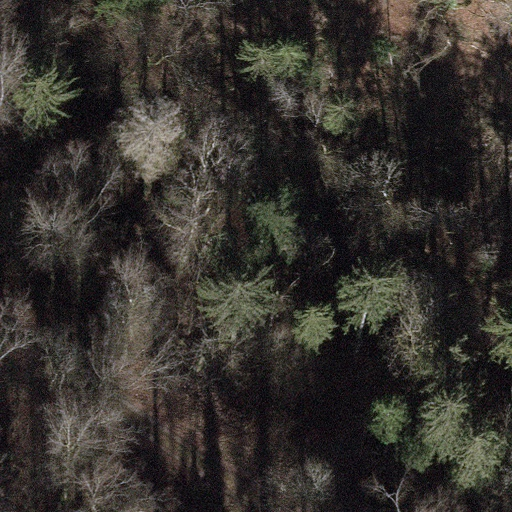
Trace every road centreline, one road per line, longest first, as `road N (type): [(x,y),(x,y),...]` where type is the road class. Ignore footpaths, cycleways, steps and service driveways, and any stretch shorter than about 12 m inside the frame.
road 1 (track): [(0,327),(265,511)]
road 2 (track): [(369,0),(511,88)]
